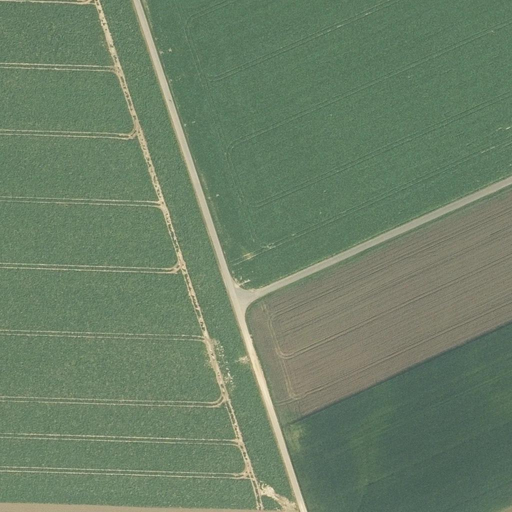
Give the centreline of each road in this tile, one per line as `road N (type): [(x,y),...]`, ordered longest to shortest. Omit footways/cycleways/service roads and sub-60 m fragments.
road 1 (track): [(235,304),(135,0)]
road 2 (track): [(235,304),(511,180)]
road 3 (track): [(303,511),(235,304)]
